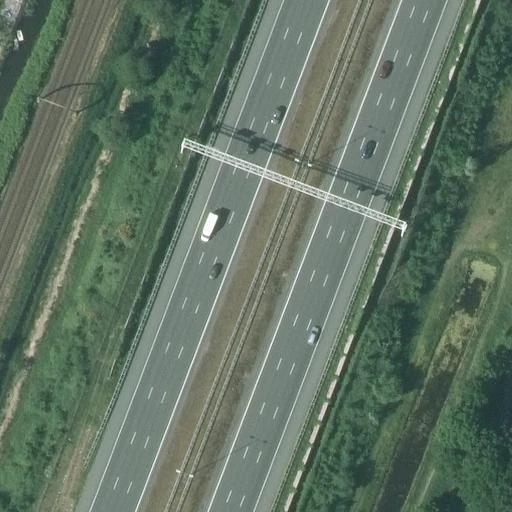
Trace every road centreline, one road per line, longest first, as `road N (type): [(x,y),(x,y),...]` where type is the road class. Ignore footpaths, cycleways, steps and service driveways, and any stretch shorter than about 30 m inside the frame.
road 1 (motorway): [(307,0),(113,511)]
road 2 (motorway): [(230,511),(423,0)]
road 3 (track): [(417,511),(467,393),(511,380)]
